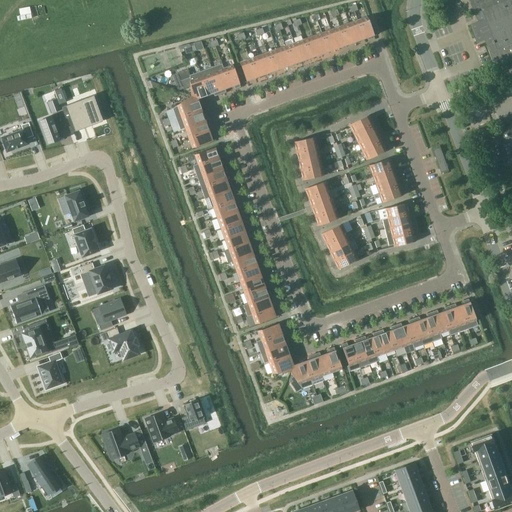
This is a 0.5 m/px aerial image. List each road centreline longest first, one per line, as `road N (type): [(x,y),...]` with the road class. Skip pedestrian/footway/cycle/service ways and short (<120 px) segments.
road 1 (residential): [(438,226),(456,275),(310,327),(234,115),(380,63),(397,107)]
road 2 (residential): [(0,187),(95,157),(110,162),(129,257),(178,364),(171,381),(47,421)]
road 3 (residential): [(424,428),(212,511)]
road 4 (residential): [(440,93),(484,212)]
road 5 (residential): [(397,107),(438,226)]
